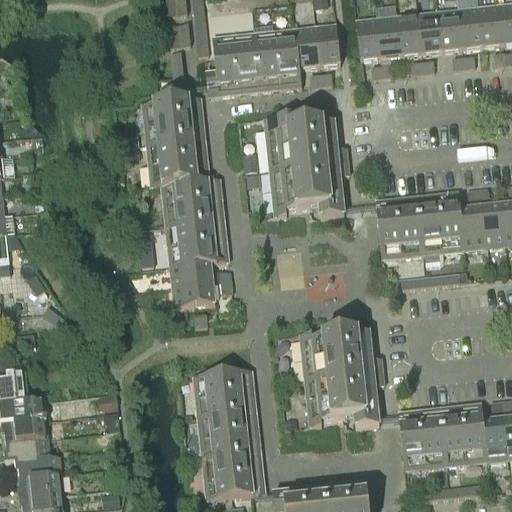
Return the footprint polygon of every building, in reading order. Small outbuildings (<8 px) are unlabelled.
[(165,0),(164,0),(166,11),(176,10),(174,0),(165,0)] [(174,0),(176,10),(186,9),(184,0),(174,0)] [(326,0),(312,0),(313,9),(327,8),(326,0)] [(205,17),(204,7),(194,8),(195,18),(205,17)] [(186,9),(176,10),(177,21),(187,19),(186,9)] [(511,9),(498,11),(502,52),(511,50),(511,9)] [(176,10),(166,11),(167,22),(177,21),(176,10)] [(502,52),(498,11),(477,13),(482,54),(502,52)] [(477,13),(457,16),(462,56),(482,54),(477,13)] [(462,56),(457,16),(437,18),(441,58),(462,56)] [(195,18),(196,29),(206,28),(205,17),(195,18)] [(437,18),(417,20),(421,60),(441,58),(437,18)] [(421,60),(417,20),(396,22),(401,63),(421,60)] [(396,22),(376,24),(381,65),(401,63),(396,22)] [(360,67),(381,65),(376,24),(355,27),(360,67)] [(206,28),(196,29),(197,40),(207,39),(206,28)] [(179,41),(189,40),(188,29),(178,31),(179,41)] [(315,33),(319,73),(340,71),(335,30),(315,33)] [(179,41),(178,31),(168,32),(169,42),(179,41)] [(315,33),(294,35),(298,75),(299,75),(319,73),(315,33)] [(301,93),(299,75),(298,75),(294,35),(212,44),(218,102),(301,93)] [(197,40),(198,51),(208,50),(207,39),(197,40)] [(179,41),(180,52),(190,51),(189,40),(179,41)] [(169,42),(170,53),(180,52),(179,41),(169,42)] [(208,50),(198,51),(200,61),(209,60),(208,50)] [(172,70),(182,69),(181,58),(171,59),(172,70)] [(511,58),(503,60),(504,70),(511,68),(511,58)] [(493,71),(504,70),(503,60),(492,61),(493,71)] [(473,63),(463,64),(464,74),(474,73),(473,63)] [(453,75),(464,74),(463,64),(452,65),(453,75)] [(433,67),(422,68),(423,78),(434,77),(433,67)] [(412,79),(423,78),(422,68),(411,70),(412,79)] [(172,70),(173,81),(183,80),(182,69),(172,70)] [(392,72),(381,73),(383,83),(393,81),(392,72)] [(372,84),(383,83),(381,73),(371,74),(372,84)] [(173,81),(174,92),(184,91),(183,80),(173,81)] [(331,80),(320,81),(321,91),(332,90),(331,80)] [(310,92),(321,91),(320,81),(309,82),(310,92)] [(185,102),(184,91),(174,92),(175,103),(185,102)] [(161,192),(170,274),(210,269),(210,270),(228,268),(219,185),(209,186),(200,104),(142,110),(151,193),(161,192)] [(264,125),(267,156),(274,223),(286,222),(286,217),(343,211),(340,183),(348,182),(345,154),(337,155),(334,127),(299,131),(298,121),(264,125)] [(138,142),(117,144),(118,155),(139,153),(138,142)] [(118,156),(119,166),(140,163),(139,154),(118,156)] [(255,159),(242,161),(244,178),(257,176),(255,159)] [(259,180),(246,181),(247,193),(260,192),(259,180)] [(488,195),(477,196),(478,206),(489,205),(488,195)] [(467,207),(478,206),(477,196),(466,197),(467,207)] [(459,216),(460,216),(458,198),(375,207),(381,265),(464,256),(459,216)] [(6,203),(1,203),(0,203),(0,222),(8,221),(6,203)] [(511,210),(500,212),(504,252),(511,251),(511,210)] [(504,252),(500,212),(480,214),(484,254),(504,252)] [(480,214),(460,216),(459,216),(464,256),(484,254),(480,214)] [(11,221),(8,221),(0,222),(0,241),(5,241),(13,240),(11,221)] [(138,241),(137,241),(138,253),(139,253),(151,252),(150,240),(138,241)] [(0,270),(9,269),(5,241),(0,241),(0,270)] [(212,290),(210,270),(210,269),(170,274),(172,294),(212,290)] [(219,279),(220,290),(230,288),(229,278),(219,279)] [(460,289),(467,288),(466,278),(459,279),(460,289)] [(448,280),(449,290),(460,289),(458,279),(448,280)] [(35,280),(26,286),(36,301),(45,295),(35,280)] [(438,291),(449,290),(448,280),(437,281),(438,291)] [(438,291),(437,281),(426,283),(427,293),(438,291)] [(416,294),(427,293),(426,283),(415,284),(416,294)] [(415,284),(404,285),(405,295),(416,294),(415,284)] [(393,286),(395,296),(405,295),(404,285),(393,286)] [(231,299),(230,288),(220,290),(221,301),(231,299)] [(212,290),(172,294),(174,315),(214,311),(212,290)] [(47,312),(42,320),(58,332),(64,325),(47,312)] [(194,334),(207,332),(206,322),(193,323),(194,334)] [(321,427),(378,421),(375,393),(383,392),(380,364),(372,365),(369,337),(312,344),(311,339),(299,340),(309,433),(321,432),(321,427)] [(33,340),(23,341),(25,354),(35,352),(33,340)] [(13,355),(25,354),(23,341),(12,342),(13,355)] [(54,389),(66,388),(65,376),(52,377),(54,389)] [(264,500),(262,480),(251,377),(193,383),(206,507),(264,500)] [(0,412),(28,410),(28,409),(25,380),(7,382),(7,388),(0,388),(0,412)] [(115,400),(98,401),(99,416),(116,414),(115,400)] [(511,411),(511,406),(501,407),(502,417),(511,416),(511,411)] [(0,425),(1,431),(45,427),(43,407),(28,409),(28,410),(0,412),(0,425)] [(491,418),(502,417),(501,407),(490,408),(491,418)] [(404,476),(487,468),(482,427),(483,427),(481,409),(398,418),(404,476)] [(295,424),(285,425),(286,433),(296,432),(295,424)] [(511,424),(503,425),(507,465),(511,464),(511,424)] [(503,425),(483,427),(482,427),(487,468),(507,465),(503,425)] [(3,450),(48,445),(45,427),(1,431),(3,450)] [(50,464),(49,463),(48,445),(3,450),(5,469),(14,468),(50,464)] [(16,486),(61,482),(59,462),(49,463),(50,464),(14,468),(16,486)] [(18,505),(63,500),(61,482),(16,486),(18,505)] [(282,499),(283,511),(367,511),(366,489),(338,492),(337,484),(309,487),(310,496),(282,499)] [(470,492),(471,502),(482,501),(481,491),(470,492)] [(460,503),(471,502),(470,492),(459,493),(460,503)] [(459,493),(448,494),(449,504),(460,503),(459,493)] [(449,504),(448,494),(438,495),(439,505),(449,504)] [(438,495),(427,496),(428,506),(439,505),(438,495)] [(428,506),(427,496),(416,497),(417,507),(428,506)] [(118,499),(102,501),(102,511),(110,511),(119,511),(118,499)] [(18,511),(64,511),(63,500),(18,505),(18,511)]
